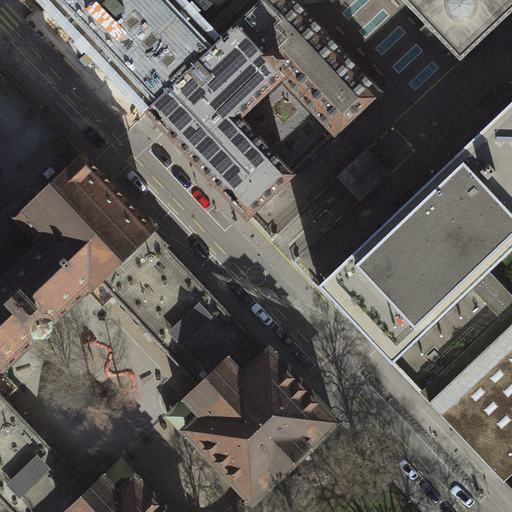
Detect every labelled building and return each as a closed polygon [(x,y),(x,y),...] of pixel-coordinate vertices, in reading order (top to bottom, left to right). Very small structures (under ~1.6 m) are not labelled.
[(44,0),(43,2),(64,24),(68,19),(68,18),(74,13),(79,18),(68,28),(146,111),(218,42),(177,0),(44,0)] [(379,92),(292,0),(263,0),(235,27),(218,42),(146,111),(246,217),(291,175),(237,119),(282,77),(335,134),(379,92)] [(511,0),(402,0),(446,46),(461,62),(511,14),(511,0)] [(499,481),(511,468),(511,99),(315,285),(388,363),(468,287),(496,317),(416,393),(499,481)] [(370,151),(341,178),(364,204),(393,177),(370,151)] [(16,301),(44,330),(86,291),(87,292),(99,280),(154,229),(85,156),(19,218),(27,227),(59,260),(16,301)] [(27,227),(0,252),(0,316),(16,301),(59,260),(27,227)] [(154,229),(99,280),(199,386),(226,360),(243,378),(270,352),(253,334),(251,337),(168,248),(170,246),(154,229)] [(44,330),(16,301),(0,316),(0,374),(3,372),(1,371),(44,330)] [(226,360),(199,386),(168,416),(185,434),(188,431),(253,501),(336,422),(270,352),(243,378),(226,360)] [(64,511),(90,488),(0,393),(0,498),(13,511),(64,511)] [(166,511),(136,479),(138,477),(121,459),(90,488),(64,511),(166,511)]
